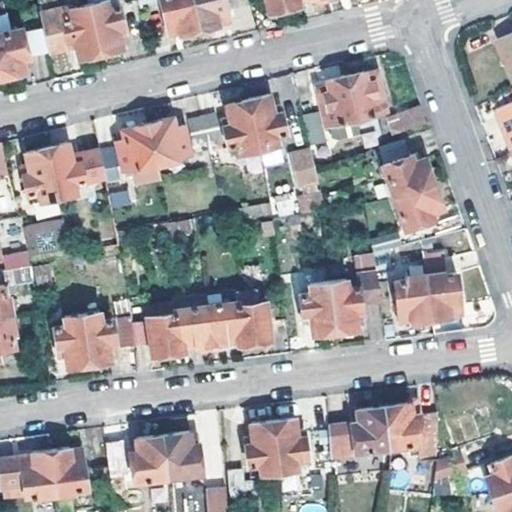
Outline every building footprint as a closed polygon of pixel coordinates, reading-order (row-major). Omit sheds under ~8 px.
[(129,37),(121,5),(110,7),(108,0),(100,0),(90,3),(102,54),(120,50),(119,40),(129,37)] [(203,31),(195,0),(163,0),(171,35),(181,33),(182,36),(203,31)] [(233,20),(228,0),(195,0),(203,31),(222,26),(223,23),(233,20)] [(285,11),(302,6),(300,2),(299,0),(267,0),(270,14),(285,11)] [(51,55),(82,48),(85,57),(102,54),(90,3),(41,14),(51,55)] [(0,35),(0,74),(1,79),(27,73),(24,60),(32,58),(25,30),(0,35)] [(350,80),(360,121),(390,114),(381,77),(370,79),(370,75),(350,80)] [(321,90),(330,128),(360,121),(350,80),(333,84),(334,87),(321,90)] [(252,102),(263,151),(280,147),(278,139),(290,136),(284,108),(278,110),(275,97),(252,102)] [(231,107),(234,119),(226,121),(233,148),(244,146),(246,155),(263,151),(252,102),(231,107)] [(394,143),(430,134),(426,116),(390,124),(394,143)] [(207,120),(213,149),(215,156),(230,153),(223,117),(207,120)] [(321,117),(306,121),(312,149),(327,146),(321,117)] [(147,124),(159,174),(179,170),(178,160),(189,158),(183,130),(176,131),(173,118),(147,124)] [(213,149),(207,120),(195,122),(201,152),(213,149)] [(125,171),(137,169),(139,178),(159,174),(147,124),(123,130),(126,142),(119,144),(125,171)] [(77,182),(108,176),(104,148),(73,155),(71,141),(49,146),(60,195),(79,191),(77,182)] [(6,144),(0,145),(0,178),(13,175),(6,144)] [(60,195),(49,146),(28,151),(30,165),(22,166),(28,192),(40,190),(41,199),(60,195)] [(320,188),(315,162),(313,152),(294,156),(300,192),(320,188)] [(426,157),(414,162),(411,154),(384,164),(397,197),(435,183),(426,157)] [(433,213),(444,209),(435,183),(397,197),(408,230),(435,220),(433,213)] [(127,189),(107,194),(110,208),(131,203),(127,189)] [(319,190),(297,194),(300,211),(322,207),(319,190)] [(326,257),(320,219),(291,222),(294,237),(309,235),(312,259),(326,257)] [(31,249),(34,262),(40,261),(51,259),(73,255),(70,242),(69,237),(66,221),(26,229),(30,245),(31,249)] [(175,222),(173,222),(155,224),(157,247),(179,245),(175,222)] [(274,252),(269,222),(257,226),(263,254),(274,252)] [(370,234),(373,253),(396,247),(392,230),(370,234)] [(70,242),(73,255),(91,251),(88,238),(70,242)] [(5,254),(8,267),(11,284),(36,279),(34,262),(31,249),(5,254)] [(54,273),(51,259),(40,261),(42,275),(54,273)] [(377,278),(375,262),(355,266),(357,281),(377,278)] [(427,271),(433,319),(451,317),(453,314),(463,313),(458,271),(447,272),(446,268),(427,271)] [(433,319),(427,271),(407,274),(408,278),(395,280),(401,321),(413,319),(415,322),(433,319)] [(330,281),(337,332),(354,330),(353,324),(363,322),(362,311),(382,308),(377,278),(357,281),(358,286),(349,287),(347,278),(330,281)] [(310,292),(299,294),(305,329),(315,327),(317,335),(337,332),(330,281),(309,284),(310,292)] [(5,296),(3,286),(0,286),(0,316),(12,314),(9,294),(5,296)] [(236,300),(242,340),(243,345),(262,343),(275,341),(269,300),(260,301),(259,293),(244,295),(236,295),(236,300)] [(208,304),(213,344),(229,342),(242,340),(236,300),(208,304)] [(178,313),(184,348),(199,346),(213,344),(208,304),(177,308),(178,313)] [(119,349),(114,316),(103,319),(102,310),(85,313),(93,364),(114,362),(113,350),(119,349)] [(68,323),(55,325),(60,357),(68,356),(70,367),(93,364),(85,313),(66,316),(68,323)] [(184,348),(178,313),(148,317),(155,358),(165,356),(185,353),(184,348)] [(14,348),(12,338),(16,338),(12,314),(0,316),(0,367),(7,366),(4,350),(14,348)] [(143,325),(130,327),(129,315),(117,317),(122,348),(133,347),(146,345),(143,325)] [(393,448),(421,445),(424,459),(441,457),(441,450),(439,411),(416,415),(414,403),(388,406),(393,448)] [(393,448),(388,406),(363,411),(364,422),(335,428),(339,457),(393,448)] [(300,460),(313,458),(309,431),(301,431),(299,419),(277,422),(283,472),(301,470),(300,460)] [(283,472),(277,422),(255,426),(257,437),(249,438),(253,467),(265,465),(266,474),(283,472)] [(173,481),(205,476),(201,448),(194,448),(192,434),(167,437),(173,481)] [(141,441),(142,454),(134,454),(139,484),(173,481),(167,437),(141,441)] [(125,440),(106,441),(109,477),(128,475),(125,440)] [(90,491),(85,451),(75,453),(75,449),(54,452),(60,498),(80,495),(79,493),(90,491)] [(458,450),(441,450),(441,457),(441,468),(464,467),(458,450)] [(511,450),(488,459),(492,470),(484,473),(491,494),(511,486),(511,450)] [(11,490),(30,487),(32,496),(32,498),(40,497),(41,501),(60,498),(54,452),(38,454),(38,457),(5,462),(8,491),(11,490)] [(394,460),(389,486),(402,488),(407,462),(394,460)] [(505,511),(511,511),(511,486),(491,494),(498,511),(505,510),(505,511)] [(30,487),(11,490),(13,499),(32,496),(30,487)] [(230,511),(228,489),(210,491),(212,511),(230,511)] [(463,511),(463,501),(442,504),(439,511),(463,511)]
